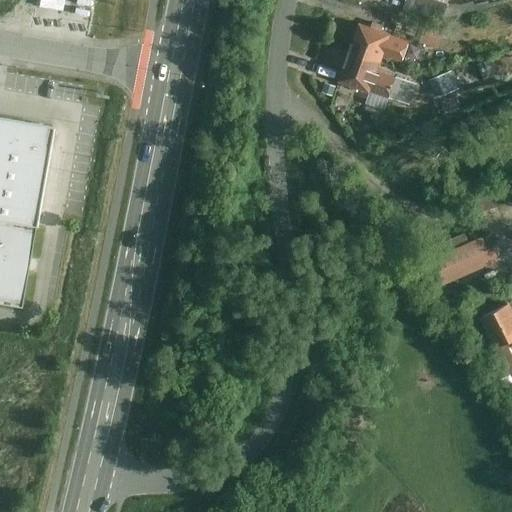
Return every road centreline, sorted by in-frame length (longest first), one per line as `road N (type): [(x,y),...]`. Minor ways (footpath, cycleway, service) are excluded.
road 1 (residential): [(92,472),(174,483),(205,477),(253,449),(286,400),(297,351),(295,287),(276,118)]
road 2 (primary): [(92,472),(174,76)]
road 3 (residential): [(174,76),(0,46)]
road 4 (residential): [(276,118),(394,200)]
